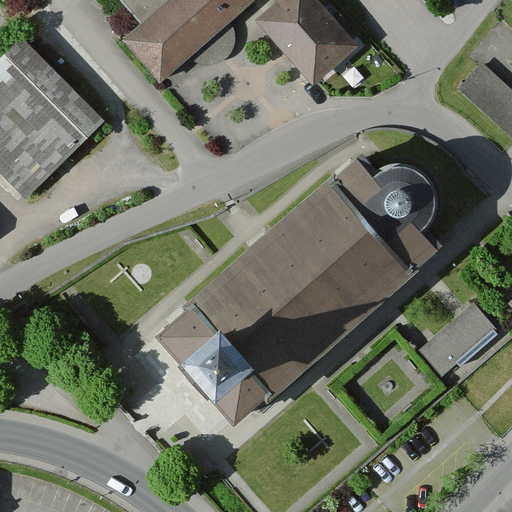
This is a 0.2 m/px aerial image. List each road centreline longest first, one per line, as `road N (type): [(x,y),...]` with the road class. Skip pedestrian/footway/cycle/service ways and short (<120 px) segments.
road 1 (residential): [(0,291),(314,132),(367,114),(404,113)]
road 2 (secondary): [(173,511),(102,466),(0,436)]
road 3 (residential): [(404,113),(422,76),(483,0)]
road 4 (residential): [(404,113),(450,133),(511,188)]
